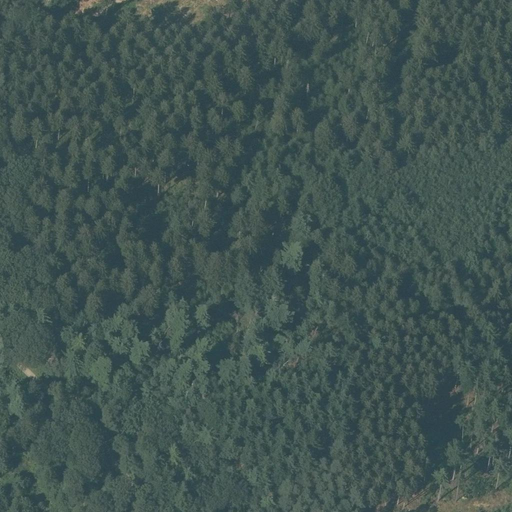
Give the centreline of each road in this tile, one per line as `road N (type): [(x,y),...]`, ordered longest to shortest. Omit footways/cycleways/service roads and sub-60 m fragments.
road 1 (unknown): [(0,320),(74,346),(97,365),(219,511)]
road 2 (track): [(147,511),(79,418),(0,341)]
road 3 (track): [(121,0),(33,47),(0,52)]
